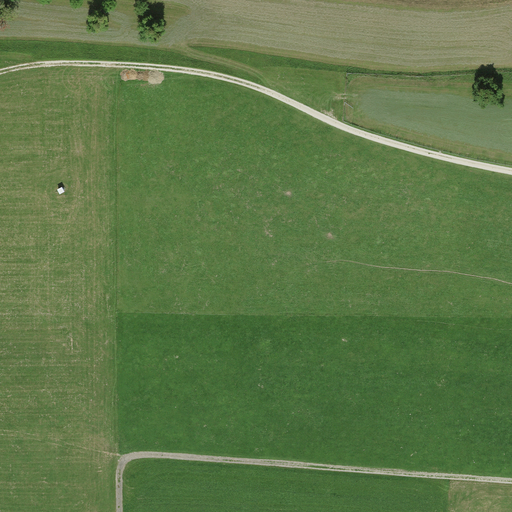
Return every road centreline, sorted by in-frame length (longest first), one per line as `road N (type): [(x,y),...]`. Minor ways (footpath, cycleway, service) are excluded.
road 1 (track): [(511,172),(342,127),(235,80),(185,70),(54,63),(0,74)]
road 2 (track): [(120,511),(120,478),(132,457),(511,483)]
